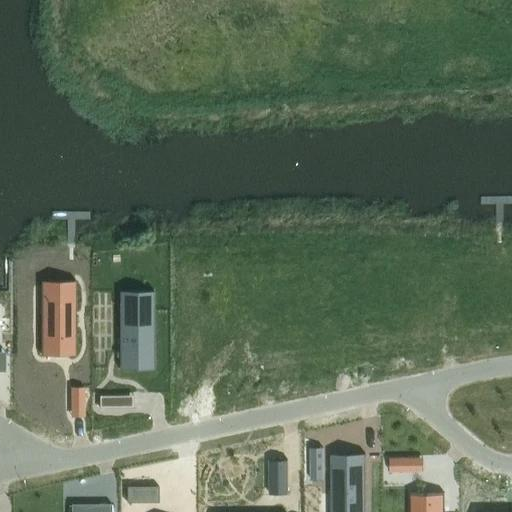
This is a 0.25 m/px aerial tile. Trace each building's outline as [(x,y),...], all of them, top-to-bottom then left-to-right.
[(40,293),(40,355),(76,355),(75,293),(40,293)] [(119,302),(119,368),(154,369),(154,302),(119,302)] [(72,386),(72,396),(84,396),(84,386),(72,386)] [(100,394),(100,406),(114,406),(114,394),(100,394)] [(312,446),(311,479),(324,479),(324,446),(312,446)] [(332,453),(331,511),(366,511),(367,453),(332,453)] [(391,459),(391,471),(405,471),(405,459),(391,459)] [(269,461),(269,495),(287,495),(287,460),(269,461)] [(127,486),(127,503),(158,503),(158,486),(127,486)] [(410,494),(410,511),(445,511),(445,494),(410,494)]
